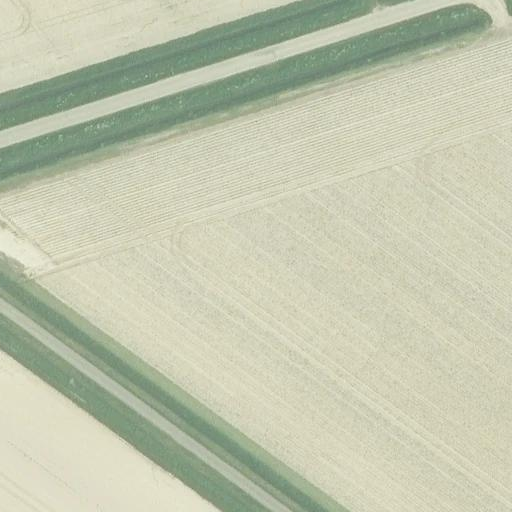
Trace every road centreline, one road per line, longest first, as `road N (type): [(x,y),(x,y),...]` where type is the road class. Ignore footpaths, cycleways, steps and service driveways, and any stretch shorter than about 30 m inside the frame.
road 1 (unclassified): [(0,140),(447,0)]
road 2 (unclassified): [(281,511),(0,305)]
